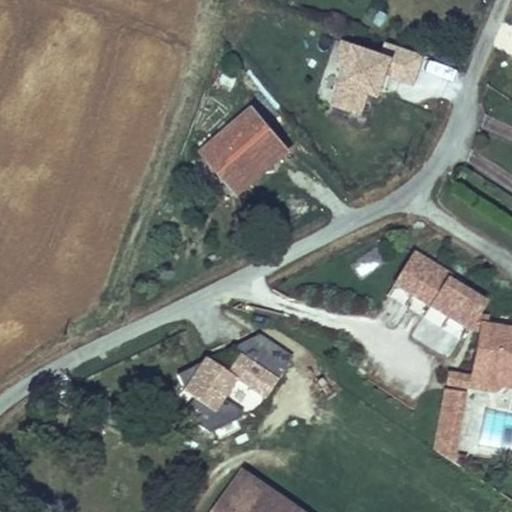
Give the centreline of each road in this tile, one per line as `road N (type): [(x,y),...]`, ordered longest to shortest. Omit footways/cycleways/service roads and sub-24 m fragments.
road 1 (residential): [(0,402),(431,182),(509,0)]
road 2 (unknown): [(269,265),(443,373)]
